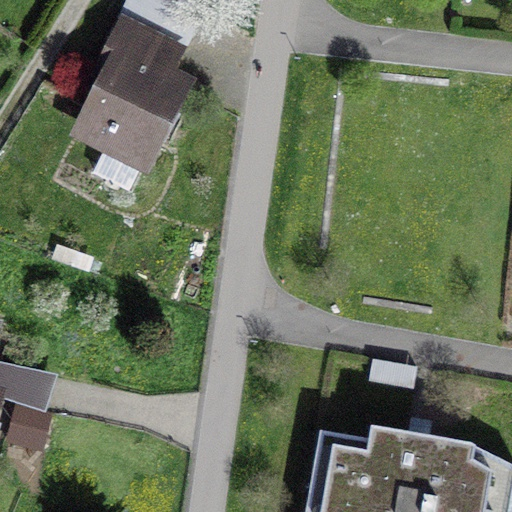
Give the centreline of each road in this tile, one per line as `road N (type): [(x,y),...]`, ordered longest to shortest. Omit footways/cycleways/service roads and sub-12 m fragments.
road 1 (residential): [(205,511),(282,0)]
road 2 (track): [(76,0),(0,129)]
